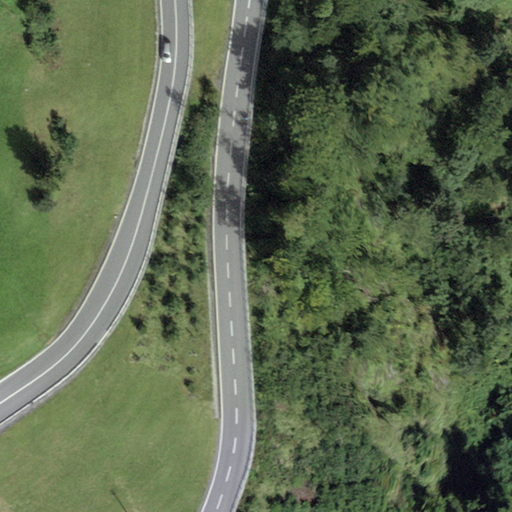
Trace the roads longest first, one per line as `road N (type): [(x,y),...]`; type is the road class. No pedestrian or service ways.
road 1 (track): [(391,0),(351,81),(325,188),(327,263),(367,511)]
road 2 (primary): [(159,0),(177,157),(274,511)]
road 3 (primary): [(216,511),(235,442),(226,212),(249,0)]
road 4 (primary): [(175,0),(169,99),(116,284),(73,349),(0,404)]
